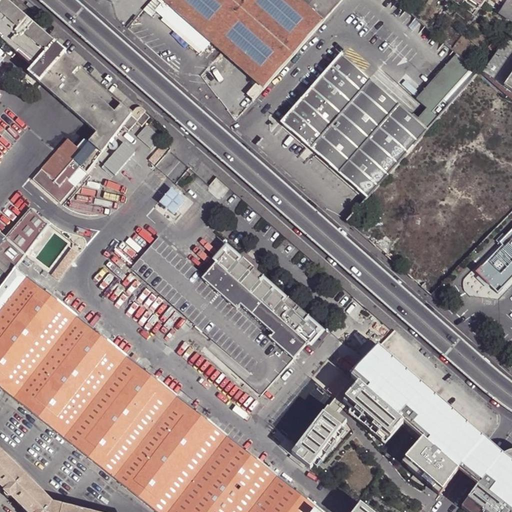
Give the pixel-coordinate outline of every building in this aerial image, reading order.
[(146,111),(144,110),(140,108),(136,109),(134,112),(133,114),(66,56),(68,54),(44,33),(47,30),(42,26),(40,29),(21,13),(6,0),(0,6),(0,35),(21,53),(36,67),(29,74),(41,85),(97,133),(89,143),(82,151),(78,147),(68,139),(34,180),(61,203),(88,172),(88,173),(126,123),(130,130),(139,120),(146,111)] [(257,84),(264,89),(323,22),(298,0),(162,0),(218,49),(257,84)] [(298,0),(323,22),(342,0),(298,0)] [(511,0),(508,0),(499,15),(511,23),(511,0)] [(511,42),(507,39),(484,74),(505,87),(511,76),(511,42)] [(134,112),(68,54),(66,56),(133,114),(134,112)] [(297,137),(367,199),(428,130),(343,55),(320,82),(296,108),(283,124),(297,136),(297,137)] [(511,102),(511,92),(505,87),(484,74),(483,76),(511,102)] [(292,104),(296,108),(320,82),(315,78),(292,104)] [(247,95),(253,101),(264,89),(257,84),(247,95)] [(82,151),(89,143),(85,139),(78,147),(82,151)] [(181,200),(172,193),(164,202),(173,210),(181,200)] [(0,288),(16,268),(50,224),(32,209),(7,237),(0,230),(0,288)] [(511,228),(499,243),(502,245),(475,273),(489,286),(490,286),(498,294),(503,289),(503,288),(511,278),(511,228)] [(159,236),(157,239),(202,278),(205,276),(159,236)] [(210,338),(268,387),(318,329),(248,269),(240,262),(227,251),(205,276),(202,278),(157,239),(131,268),(210,338)] [(243,258),(240,262),(248,269),(251,265),(243,258)] [(168,511),(227,437),(16,268),(0,288),(0,390),(152,511),(168,511)] [(262,395),(268,387),(210,338),(204,345),(262,395)] [(446,403),(381,345),(359,368),(351,378),(359,385),(404,424),(423,441),(459,471),(469,480),(478,487),(509,511),(511,511),(511,461),(503,455),(494,448),(444,405),(446,403)] [(404,424),(359,385),(346,401),(392,439),(404,424)] [(347,423),(328,408),(291,455),(309,469),(347,423)] [(322,511),(227,437),(168,511),(322,511)] [(459,471),(423,441),(406,461),(443,493),(459,471)] [(0,485),(6,492),(5,493),(11,499),(12,498),(26,511),(81,511),(53,504),(0,452),(0,485)] [(511,452),(509,453),(503,455),(511,461),(511,452)] [(509,511),(478,487),(462,509),(465,511),(509,511)]
